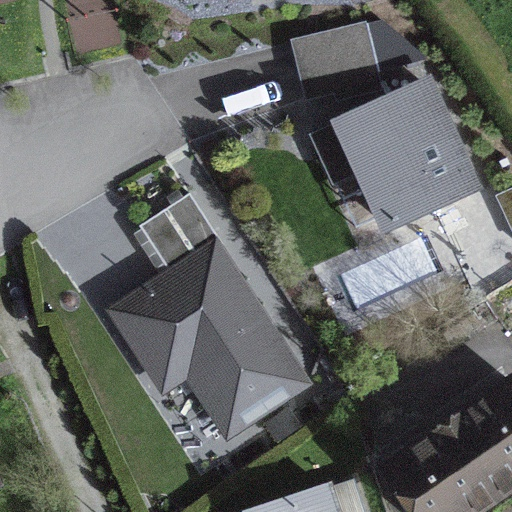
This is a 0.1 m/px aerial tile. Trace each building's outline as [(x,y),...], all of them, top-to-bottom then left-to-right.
[(306,98),(366,83),(353,27),(292,41),(306,98)] [(472,191),(422,82),(339,119),(390,229),(472,191)] [(181,356),(229,429),(301,382),(213,248),(222,243),(189,193),(139,225),(172,276),(117,311),(157,372),(181,356)] [(414,511),(468,511),(511,482),(511,382),(385,469),(414,511)] [(334,511),(326,488),(254,511),(334,511)]
